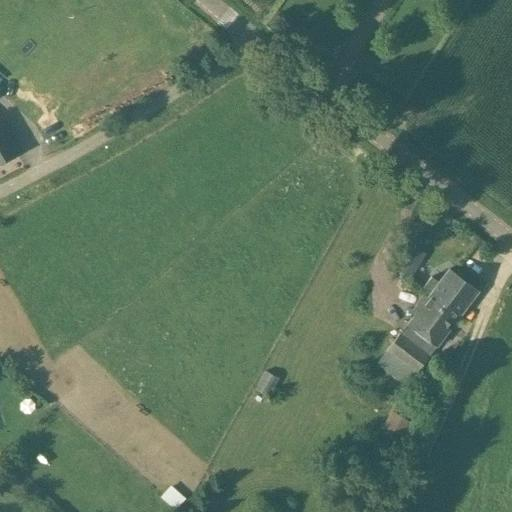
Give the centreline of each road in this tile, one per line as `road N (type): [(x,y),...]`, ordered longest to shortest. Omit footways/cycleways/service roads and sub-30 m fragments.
road 1 (tertiary): [(511,243),(256,42)]
road 2 (unclassified): [(0,193),(78,154),(256,42)]
